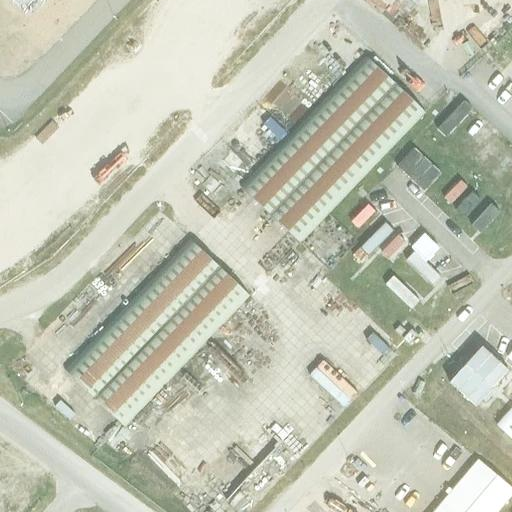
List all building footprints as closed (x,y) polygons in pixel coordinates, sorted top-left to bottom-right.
[(333,17),(317,35),(345,61),(361,44),(333,17)] [(299,243),(425,113),(365,56),(291,133),(240,187),(299,243)] [(435,130),(462,102),(454,94),(427,122),(435,130)] [(446,137),(472,109),(464,101),(437,129),(446,137)] [(246,146),(259,132),(241,115),(228,128),(246,146)] [(511,150),(473,116),(450,141),(511,196),(511,150)] [(424,191),(440,174),(413,149),(397,167),(424,191)] [(464,218),(480,200),(472,192),(455,210),(464,218)] [(480,235),(500,213),(490,204),(471,225),(480,235)] [(368,256),(394,231),(385,223),(360,248),(368,256)] [(392,261),(409,244),(401,236),(384,253),(392,261)] [(250,296),(190,239),(64,370),(125,427),(250,296)] [(432,285),(441,276),(415,251),(406,260),(432,285)] [(393,276),(385,285),(411,309),(419,301),(393,276)] [(409,344),(417,335),(411,330),(408,334),(403,339),(409,344)] [(509,371),(482,347),(449,383),(476,407),(509,371)] [(25,386),(40,395),(47,383),(32,374),(25,386)] [(511,407),(496,425),(511,439),(511,407)] [(242,416),(189,470),(214,495),(239,469),(235,465),(262,437),(242,416)] [(497,511),(511,495),(511,488),(478,460),(433,511),(497,511)]
